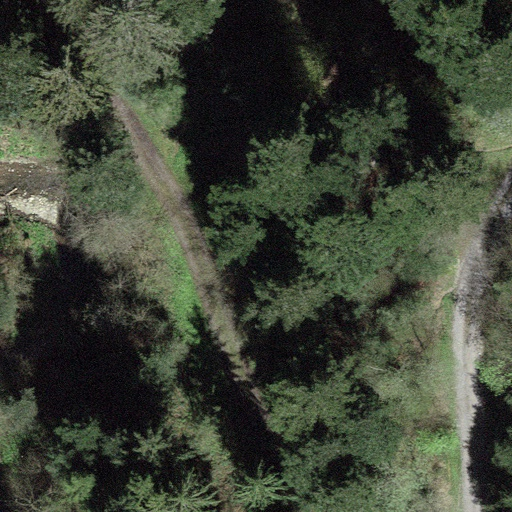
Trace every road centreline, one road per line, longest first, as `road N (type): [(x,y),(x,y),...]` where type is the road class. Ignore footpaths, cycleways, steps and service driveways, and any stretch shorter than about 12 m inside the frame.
road 1 (track): [(317,511),(93,0)]
road 2 (track): [(476,511),(477,283),(494,218),(511,189)]
